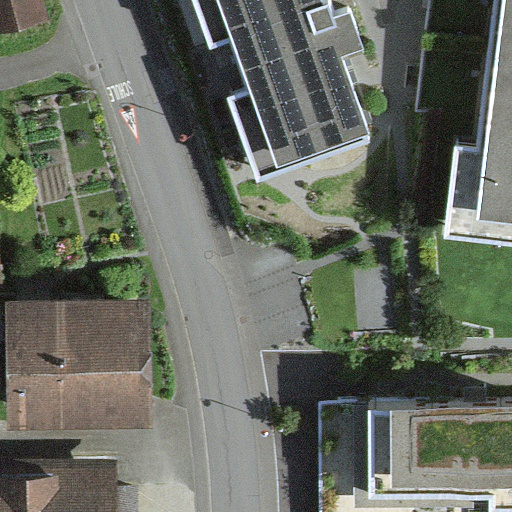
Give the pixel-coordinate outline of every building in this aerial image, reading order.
[(37,0),(0,0),(0,33),(40,29),(37,0)] [(317,0),(188,0),(255,176),(370,133),(339,52),(352,47),(339,13),(325,18),(317,0)] [(511,0),(469,0),(447,242),(511,248),(511,0)] [(0,303),(0,428),(143,427),(143,303),(0,303)] [(511,511),(511,394),(309,394),(309,511),(511,511)] [(99,511),(99,466),(0,468),(0,511),(99,511)]
